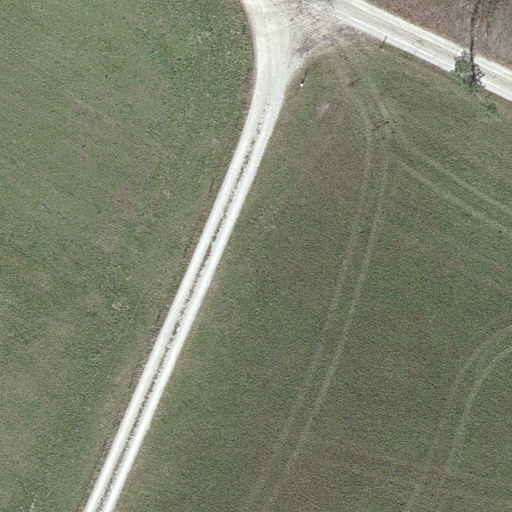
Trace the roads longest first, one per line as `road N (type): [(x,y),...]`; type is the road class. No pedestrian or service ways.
road 1 (track): [(296,11),(93,511)]
road 2 (track): [(278,0),(511,92)]
